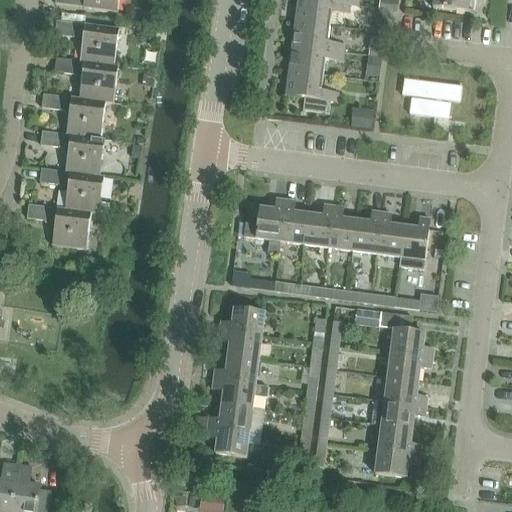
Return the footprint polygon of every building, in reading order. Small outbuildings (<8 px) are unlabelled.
[(56,0),(56,4),(84,8),(84,9),(118,14),(119,0),(56,0)] [(307,0),(308,0),(304,0),(298,0),(299,1),(351,7),(360,8),(360,0),(307,0)] [(381,0),(381,10),(389,11),(398,12),(399,0),(381,0)] [(477,0),(434,0),(433,11),(475,16),(477,0)] [(332,13),(350,15),(351,7),(299,1),(296,25),(330,29),(332,13)] [(62,9),(62,19),(79,20),(80,10),(62,9)] [(377,10),(376,25),(386,26),(389,11),(381,10),(377,10)] [(84,40),(81,64),(115,68),(115,67),(120,30),(85,26),(85,27),(58,23),(56,36),(84,40)] [(345,56),(345,55),(346,47),(328,45),(330,29),(296,25),(293,50),(345,56)] [(372,37),(370,56),(382,58),(385,39),(372,37)] [(293,50),(290,74),(324,78),(326,63),(344,65),(344,63),(345,56),(293,50)] [(370,57),(368,68),(381,70),(382,59),(370,57)] [(56,60),(55,74),(83,77),(80,100),(106,103),(105,105),(115,106),(115,105),(119,69),(120,68),(115,67),(115,68),(81,64),(56,60)] [(324,78),(290,74),(287,98),(305,100),(304,112),(330,115),(331,103),(339,104),(340,95),(322,93),(324,78)] [(155,77),(146,76),(144,88),(154,89),(155,77)] [(461,104),(463,88),(405,81),(403,97),(437,101),(437,103),(412,100),(410,116),(449,121),(451,105),(441,104),(442,102),(461,104)] [(44,96),(42,110),(70,114),(67,137),(101,141),(105,105),(106,103),(80,100),(72,99),(72,100),(44,96)] [(360,112),(359,127),(371,129),(373,113),(360,112)] [(101,178),(105,141),(101,141),(67,137),(43,134),(41,147),(69,151),(66,174),(105,179),(105,178),(101,178)] [(132,159),(141,160),(142,148),(134,147),(132,159)] [(105,179),(66,174),(42,171),(40,184),(69,188),(66,210),(92,214),(100,215),(105,179)] [(246,226),(245,240),(256,242),(281,245),(286,203),(276,202),(274,213),(261,211),(258,228),(246,226)] [(304,248),(309,217),(295,215),(296,204),(286,203),(281,245),(304,248)] [(30,206),(28,220),(56,224),(53,248),(87,252),(89,239),(92,214),(66,210),(57,209),(57,210),(30,206)] [(304,248),(328,251),(334,209),(324,208),(322,219),(309,217),(304,248)] [(328,251),(353,255),(357,224),(342,222),(344,210),(334,209),(328,251)] [(353,255),(376,258),(382,216),(372,215),(371,225),(357,224),(353,255)] [(376,258),(400,261),(404,229),(390,228),(391,217),(382,216),(376,258)] [(400,261),(399,269),(424,272),(429,234),(429,233),(430,222),(420,220),(419,231),(404,229),(400,261)] [(250,290),(274,293),(276,284),(252,280),(250,290)] [(274,293),(298,296),(300,287),(276,284),(274,293)] [(298,296),(323,299),(324,290),(300,287),(298,296)] [(323,299),(347,303),(348,293),(324,290),(323,299)] [(347,303),(371,306),(372,296),(348,293),(347,303)] [(371,306),(395,309),(396,299),(372,296),(371,306)] [(395,309),(419,312),(421,302),(396,299),(395,309)] [(222,324),(221,334),(263,339),(266,315),(235,311),(233,325),(222,324)] [(380,330),(382,316),(358,312),(356,327),(380,330)] [(386,317),(382,316),(380,330),(395,332),(392,357),(433,362),(434,352),(423,351),(425,336),(411,334),(413,321),(386,317)] [(323,346),(326,322),(317,321),(314,345),(323,346)] [(334,323),(331,347),(340,349),(343,325),(334,323)] [(260,363),(263,339),(221,334),(219,343),(230,345),(229,359),(260,363)] [(311,369),(320,370),(323,346),(314,345),(311,369)] [(331,347),(328,371),(337,373),(340,349),(331,347)] [(392,357),(389,381),(419,385),(421,371),(432,372),(433,362),(392,357)] [(216,372),(215,382),(257,387),(260,363),(229,359),(227,373),(216,372)] [(320,370),(311,369),(308,393),(317,395),(320,370)] [(328,371),(325,396),(334,397),(337,373),(328,371)] [(428,400),(417,399),(419,385),(389,381),(386,405),(427,410),(428,400)] [(269,389),(257,387),(215,382),(213,392),(224,393),(222,407),(253,411),(255,398),(268,400),(269,389)] [(317,395),(308,393),(305,418),(314,419),(317,395)] [(325,396),(322,420),(331,421),(334,397),(325,396)] [(374,403),(371,427),(383,429),(413,433),(415,418),(426,420),(427,410),(386,405),(374,403)] [(210,420),(209,430),(250,435),(262,437),(265,413),(253,411),(222,407),(220,421),(210,420)] [(314,419),(305,418),(302,442),(311,443),(314,419)] [(322,420),(319,444),(328,445),(331,421),(322,420)] [(422,448),(411,447),(413,433),(383,429),(379,453),(421,458),(422,448)] [(247,460),(250,435),(209,430),(208,440),(218,441),(216,456),(247,460)] [(302,442),(298,466),(307,467),(311,443),(302,442)] [(319,444),(315,468),(324,469),(328,445),(319,444)] [(421,458),(379,453),(376,477),(407,481),(409,466),(420,468),(421,458)] [(0,511),(12,511),(18,467),(5,465),(2,483),(0,482),(0,511)] [(32,469),(18,467),(12,511),(49,511),(52,494),(40,492),(41,488),(30,486),(32,469)] [(185,497),(175,498),(176,507),(186,506),(185,497)] [(223,511),(226,500),(217,499),(215,511),(217,511),(223,511)]
